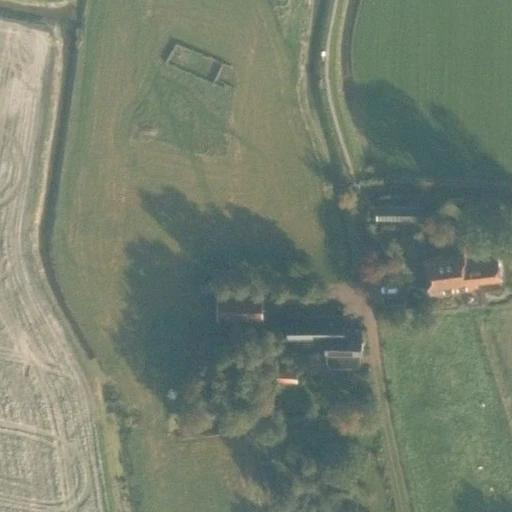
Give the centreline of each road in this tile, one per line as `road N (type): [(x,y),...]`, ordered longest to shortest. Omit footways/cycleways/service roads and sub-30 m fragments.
road 1 (residential): [(407,511),(371,331),(361,196)]
road 2 (residential): [(511,194),(387,186),(361,196)]
